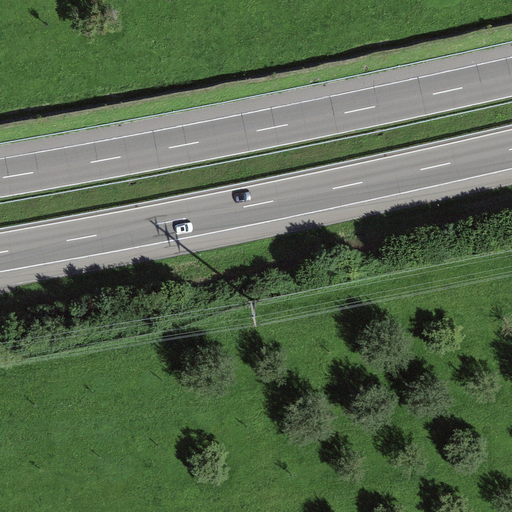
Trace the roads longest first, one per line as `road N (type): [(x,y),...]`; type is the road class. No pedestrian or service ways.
road 1 (motorway): [(0,254),(511,151)]
road 2 (motorway): [(511,77),(0,178)]
